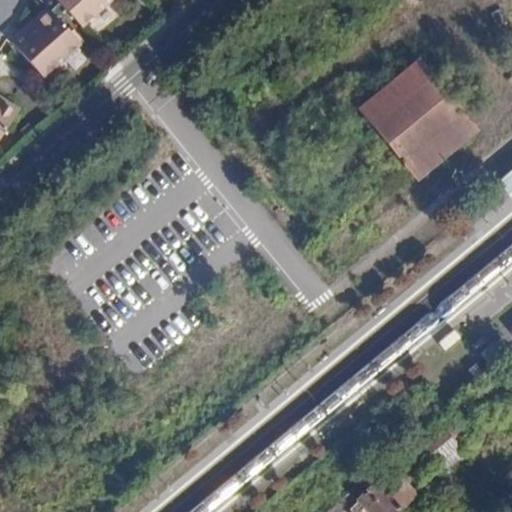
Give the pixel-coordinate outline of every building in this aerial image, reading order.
[(45,0),(79,37),(118,2),(115,0),(45,0)] [(8,51),(40,87),(50,78),(75,56),(47,22),(42,26),(37,25),(31,31),(30,37),(21,45),(17,42),(8,51)] [(364,108),(425,181),(487,129),(425,56),(364,108)] [(50,78),(40,87),(44,93),(55,83),(50,78)] [(0,141),(11,126),(8,124),(7,118),(0,114),(0,113),(0,141)] [(511,169),(496,182),(511,201),(511,169)] [(482,336),(476,341),(481,346),(487,341),(482,336)] [(476,341),(471,346),(476,351),(481,346),(476,341)] [(490,344),(484,349),(489,354),(494,350),(490,344)] [(484,349),(479,354),(484,359),(489,354),(484,349)] [(474,364),(467,369),(474,378),(481,372),(474,364)] [(441,420),(464,447),(471,441),(449,413),(441,420)] [(435,447),(449,465),(464,454),(450,435),(435,447)] [(418,439),(379,471),(385,478),(399,465),(404,469),(427,449),(418,439)] [(350,511),(351,511),(399,511),(417,495),(400,478),(384,495),(380,491),(375,486),(350,511)] [(381,480),(375,486),(380,491),(386,485),(381,480)]
